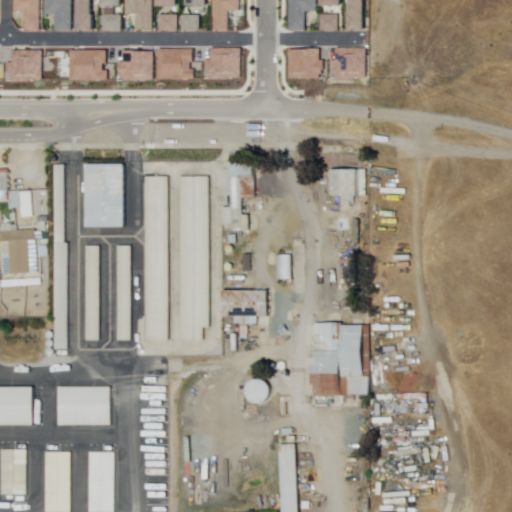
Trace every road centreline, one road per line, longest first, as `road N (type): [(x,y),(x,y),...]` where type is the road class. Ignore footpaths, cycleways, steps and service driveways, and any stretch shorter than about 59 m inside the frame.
road 1 (residential): [(366,113),(124,108),(72,117)]
road 2 (track): [(511,133),(366,113)]
